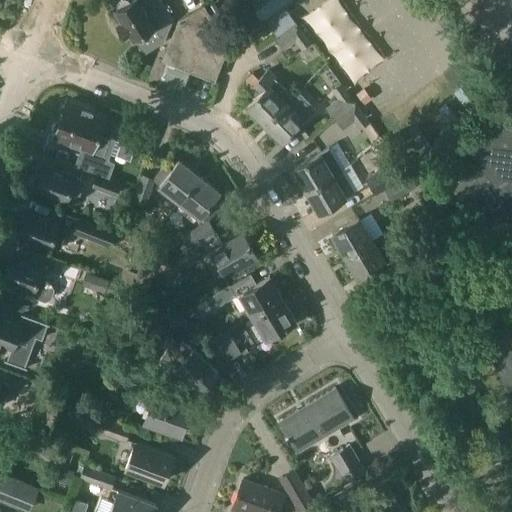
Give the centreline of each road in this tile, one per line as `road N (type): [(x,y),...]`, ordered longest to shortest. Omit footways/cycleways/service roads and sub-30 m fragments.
road 1 (unclassified): [(27,56),(217,128),(348,338)]
road 2 (residential): [(192,511),(237,410),(348,338)]
road 3 (unclassified): [(348,338),(455,511)]
